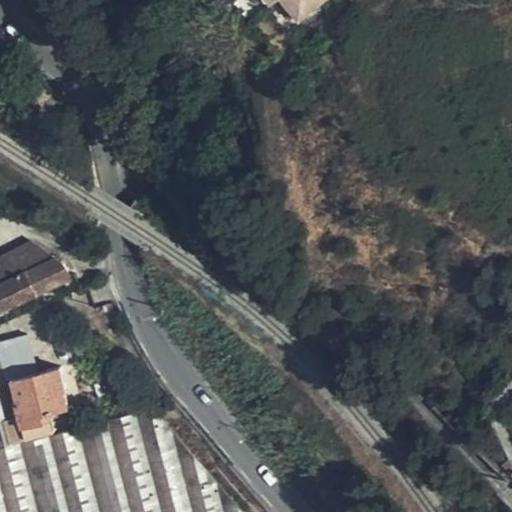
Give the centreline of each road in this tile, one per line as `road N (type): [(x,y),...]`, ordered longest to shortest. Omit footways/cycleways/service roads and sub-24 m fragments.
road 1 (tertiary): [(0,12),(107,160),(135,289),(170,363),(296,511)]
road 2 (unknown): [(113,177),(207,235),(504,511)]
